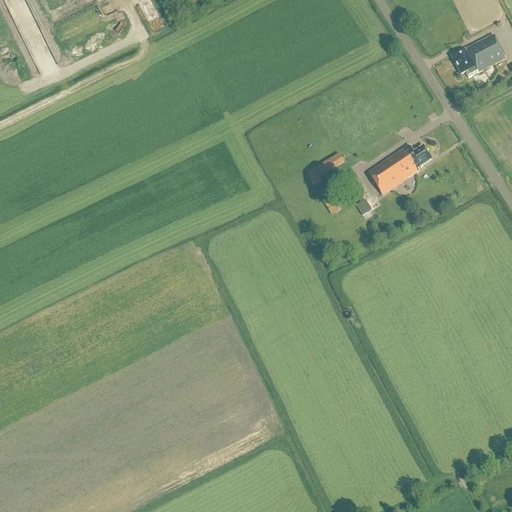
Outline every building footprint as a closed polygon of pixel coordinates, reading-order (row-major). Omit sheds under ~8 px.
[(67,32),(113,10),(107,0),(104,0),(61,20),(67,32)] [(508,59),(495,35),(451,58),(460,76),(466,73),(469,80),(508,59)] [(432,161),(423,147),(414,153),(409,147),(367,175),(382,197),(419,172),(418,170),(432,161)] [(308,177),(312,183),(344,164),(340,158),(308,177)] [(357,176),(347,182),(359,201),(369,195),(357,176)] [(319,196),(330,214),(340,208),(329,190),(319,196)] [(453,225),(468,218),(464,208),(449,216),(453,225)]
